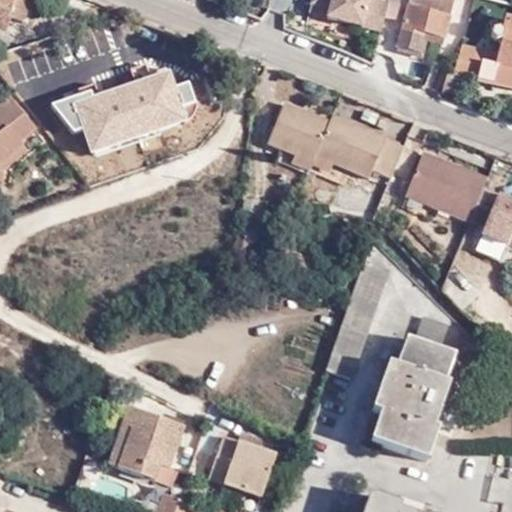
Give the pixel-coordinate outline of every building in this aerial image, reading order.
[(0,0),(0,17),(8,20),(27,27),(29,24),(34,26),(42,6),(37,3),(38,1),(36,0),(0,0)] [(313,0),(312,5),(329,10),(327,19),(382,34),(385,21),(388,13),(368,8),(370,1),(370,0),(313,0)] [(424,35),(442,41),(454,0),(409,0),(399,33),(422,40),(424,35)] [(390,6),(370,1),(368,8),(388,13),(390,7),(390,6)] [(329,10),(312,5),(309,14),(327,19),(329,10)] [(400,10),(390,7),(388,13),(385,21),(396,25),(400,10)] [(0,32),(2,33),(8,20),(0,17),(0,32)] [(496,54),(463,46),(454,77),(448,76),(441,97),(452,101),(455,94),(457,95),(464,80),(478,83),(477,85),(511,92),(511,22),(504,21),(501,33),(496,31),(490,31),(488,37),(492,42),(499,44),(496,54)] [(418,49),(422,40),(399,33),(396,43),(418,49)] [(442,41),(424,35),(422,40),(440,46),(442,41)] [(0,182),(1,182),(2,180),(2,179),(3,176),(3,174),(2,173),(2,171),(1,170),(0,168),(0,167),(24,147),(20,143),(36,128),(8,97),(0,104),(0,182)] [(311,167),(314,161),(328,126),(283,109),(267,148),(294,160),(311,167)] [(372,175),(375,176),(385,143),(330,121),(328,126),(314,161),(331,167),(368,182),(372,175)] [(392,182),(404,150),(385,143),(375,176),(392,182)] [(468,224),(481,192),(485,183),(422,158),(406,199),(468,224)] [(291,168),(308,175),(311,167),(294,160),(291,168)] [(331,167),(314,161),(311,167),(329,174),(331,167)] [(511,232),(511,204),(481,192),(468,224),(483,230),(479,237),(506,248),(511,232)] [(244,226),(257,228),(260,229),(265,207),(249,204),(244,226)] [(255,238),(257,228),(244,226),(241,243),(240,249),(254,245),(255,238)] [(387,270),(362,261),(325,372),(349,380),(387,270)] [(311,281),(291,275),(287,291),(307,297),(311,281)] [(395,369),(380,415),(388,418),(378,446),(426,462),(437,430),(433,428),(448,384),(444,383),(453,356),(437,351),(445,327),(421,319),(414,342),(414,343),(404,371),(403,371),(395,369)] [(405,340),(395,369),(403,371),(404,371),(414,343),(405,340)] [(371,412),(380,415),(395,369),(386,366),(371,412)] [(9,402),(4,419),(17,423),(20,424),(25,405),(9,402)] [(125,441),(116,468),(152,480),(158,462),(170,465),(182,428),(121,410),(112,437),(115,438),(125,441)] [(388,418),(380,415),(370,444),(378,446),(388,418)] [(17,423),(4,419),(0,435),(0,447),(13,451),(20,424),(17,423)] [(240,437),(237,446),(258,453),(261,444),(240,437)] [(107,464),(116,468),(125,441),(115,438),(107,464)] [(221,440),(210,477),(261,494),(273,458),(258,453),(221,440)] [(158,480),(173,484),(177,468),(162,464),(158,480)] [(402,511),(399,511),(400,507),(369,496),(362,511),(402,511)] [(161,498),(156,511),(175,511),(178,503),(161,498)] [(193,511),(195,508),(178,503),(175,511),(193,511)]
